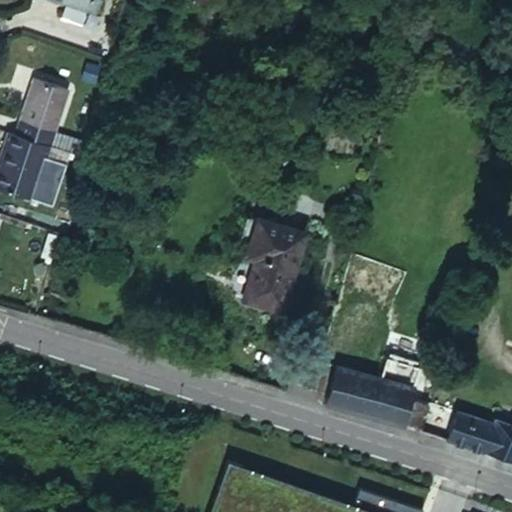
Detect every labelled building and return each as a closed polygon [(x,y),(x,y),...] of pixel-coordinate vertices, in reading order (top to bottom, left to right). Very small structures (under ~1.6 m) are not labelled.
[(90,64),(78,60),(73,74),(85,79),(90,64)] [(30,72),(11,130),(42,141),(45,142),(49,128),(63,84),(30,72)] [(42,141),(11,130),(4,128),(0,140),(0,187),(26,196),(42,141)] [(71,136),(49,128),(45,142),(67,148),(71,136)] [(246,213),(232,209),(207,286),(228,293),(241,255),(232,253),(246,213)] [(289,226),(246,213),(232,253),(241,255),(228,293),(264,305),(289,226)] [(49,231),(40,228),(32,253),(41,256),(49,231)] [(511,296),(502,322),(511,325),(511,296)] [(405,389),(412,367),(375,355),(369,377),(405,389)] [(394,425),(401,402),(405,389),(369,377),(328,363),(316,400),(394,425)] [(417,408),(401,402),(394,425),(411,431),(417,408)] [(511,430),(486,422),(483,426),(447,413),(439,440),(456,445),(511,463),(511,430)] [(207,464),(193,511),(401,511),(405,503),(339,484),(335,501),(207,464)]
